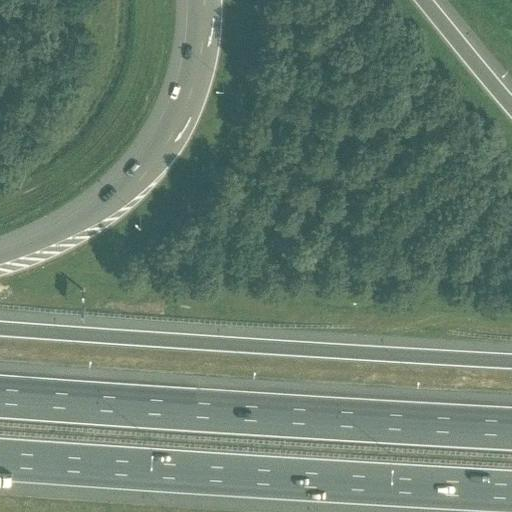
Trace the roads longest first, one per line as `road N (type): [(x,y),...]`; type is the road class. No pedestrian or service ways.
road 1 (motorway): [(511,430),(0,397)]
road 2 (motorway): [(0,460),(511,492)]
road 3 (motorway): [(511,361),(0,331)]
road 4 (motorway): [(203,0),(187,96),(136,182),(48,239),(0,257)]
road 5 (motorway): [(511,107),(423,0)]
